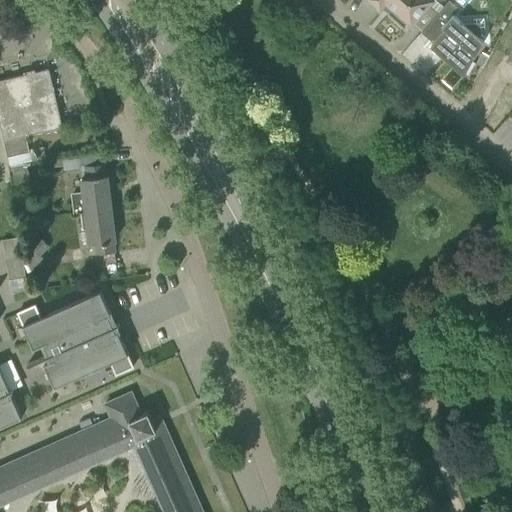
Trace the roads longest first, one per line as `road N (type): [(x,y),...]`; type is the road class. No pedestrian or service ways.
road 1 (tertiary): [(95,0),(317,377)]
road 2 (residential): [(279,511),(192,256),(131,115)]
road 3 (tertiary): [(317,377),(266,249),(131,0)]
road 4 (residential): [(511,153),(318,0)]
road 5 (tertiary): [(373,511),(317,377)]
